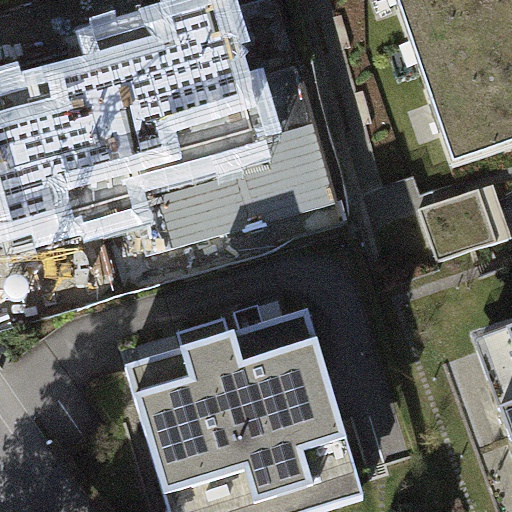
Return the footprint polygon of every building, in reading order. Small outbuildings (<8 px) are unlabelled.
[(96,78),(0,103),(0,235),(11,232),(15,247),(136,214),(129,191),(261,155),(219,0),(176,0),(168,2),(173,18),(86,41),(96,78)] [(511,0),(391,0),(449,169),(511,147),(511,0)] [(438,267),(511,245),(511,232),(499,189),(422,211),(438,267)] [(316,316),(131,370),(172,511),(324,511),(370,499),(316,316)] [(511,329),(473,344),(511,450),(511,329)]
